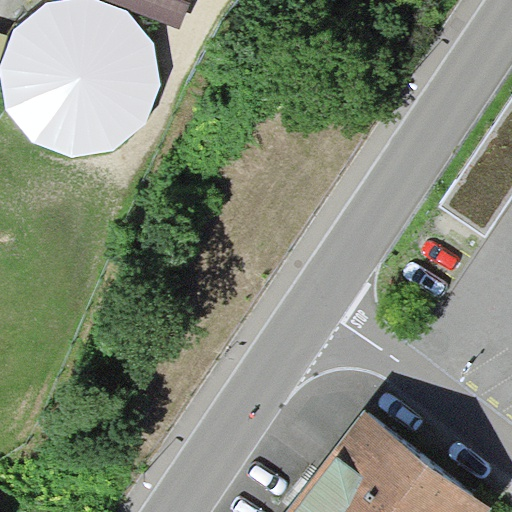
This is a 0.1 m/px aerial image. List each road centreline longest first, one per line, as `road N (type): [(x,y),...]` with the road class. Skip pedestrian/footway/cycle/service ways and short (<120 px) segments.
road 1 (residential): [(511,10),(311,309)]
road 2 (residential): [(311,309),(511,455)]
road 3 (residential): [(311,309),(175,511)]
